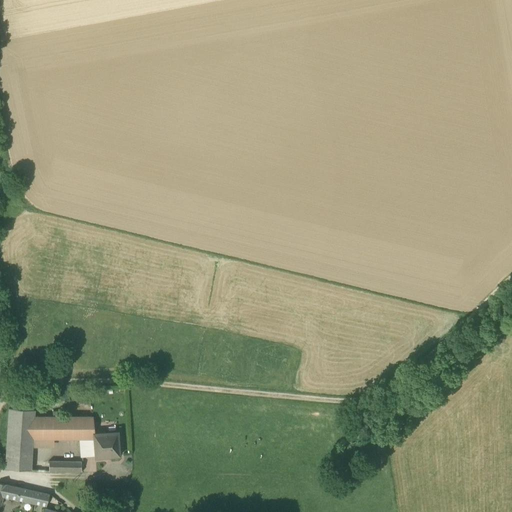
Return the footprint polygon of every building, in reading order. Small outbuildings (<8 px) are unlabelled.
[(5,469),(31,471),(32,448),(34,417),(34,411),(8,409),(5,469)] [(50,440),(80,440),(93,440),(93,435),(94,435),(93,418),(61,418),(61,412),(52,412),(52,418),(44,418),(43,440),(50,440)] [(34,417),(32,448),(49,448),(50,440),(43,440),(44,418),(34,417)] [(95,456),(95,459),(119,457),(117,433),(94,435),(93,435),(93,440),(95,456)] [(95,456),(93,440),(80,440),(81,457),(95,456)] [(55,472),(81,472),(81,463),(48,462),(48,463),(49,463),(49,472),(55,472)] [(3,497),(46,507),(49,495),(0,484),(0,506),(1,506),(3,497)]
